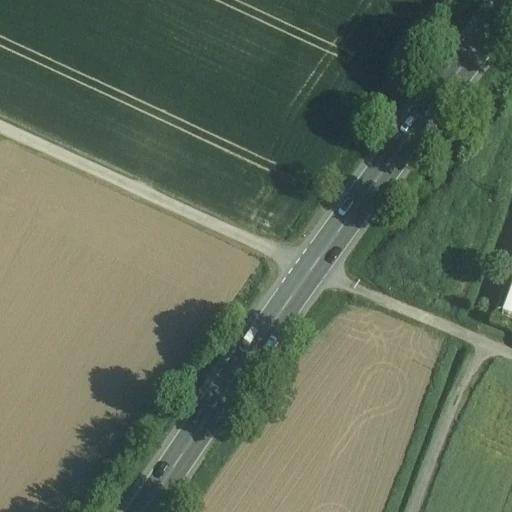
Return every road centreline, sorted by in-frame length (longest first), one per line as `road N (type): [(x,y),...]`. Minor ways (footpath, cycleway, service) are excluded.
road 1 (unclassified): [(310,268),(0,127)]
road 2 (primary): [(310,268),(511,0)]
road 3 (primary): [(144,511),(310,268)]
road 4 (residential): [(412,511),(476,343)]
road 5 (unclassified): [(476,343),(346,283)]
